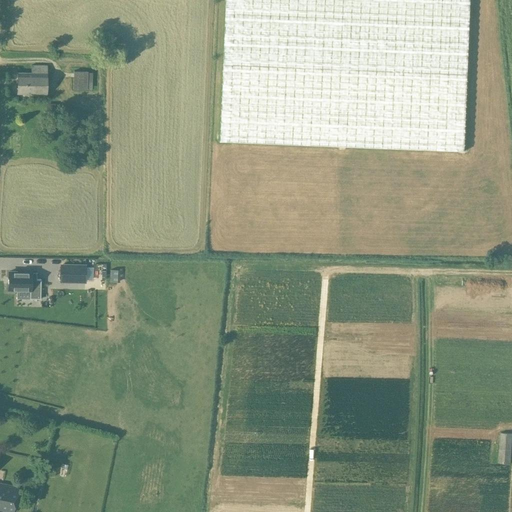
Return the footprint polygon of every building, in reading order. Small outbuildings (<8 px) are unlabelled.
[(226,0),(221,141),(464,151),(470,0),(226,0)] [(18,73),(18,93),(47,94),(47,65),(32,65),(31,73),(18,73)] [(88,72),(74,71),(73,89),(88,90),(88,88),(92,88),(92,73),(88,72)] [(85,265),(61,265),(61,281),(85,282),(85,265)] [(37,279),(37,272),(9,271),(9,277),(8,277),(8,284),(9,284),(9,290),(30,290),(30,299),(40,299),(41,279),(37,279)] [(511,461),(511,443),(511,433),(500,433),(500,440),(498,463),(505,463),(510,463),(511,461)] [(0,483),(0,509),(12,511),(13,511),(19,488),(0,483)]
